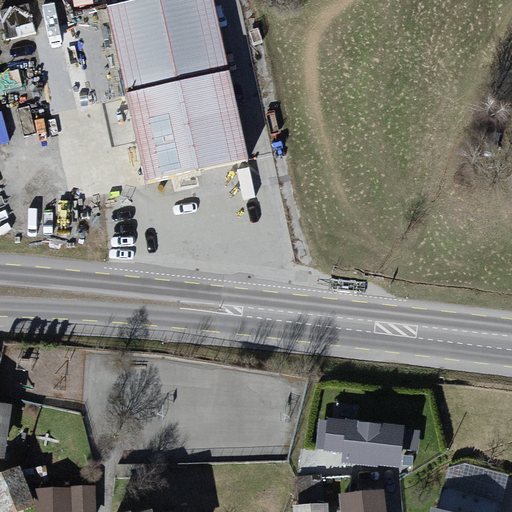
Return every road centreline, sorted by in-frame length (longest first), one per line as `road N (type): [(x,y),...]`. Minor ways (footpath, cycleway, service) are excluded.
road 1 (primary): [(315,319),(210,288),(0,273)]
road 2 (primary): [(0,309),(315,319)]
road 3 (primary): [(511,344),(315,319)]
